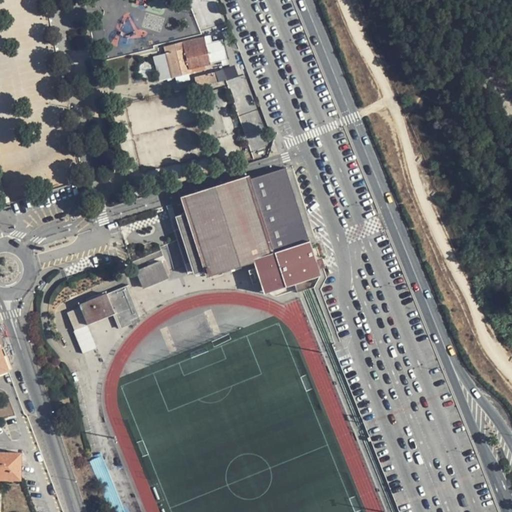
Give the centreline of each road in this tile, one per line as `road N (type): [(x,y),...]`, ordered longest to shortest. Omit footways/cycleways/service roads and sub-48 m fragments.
road 1 (secondary): [(450,362),(305,0)]
road 2 (tertiary): [(75,511),(8,295)]
road 3 (secondary): [(450,362),(510,511)]
